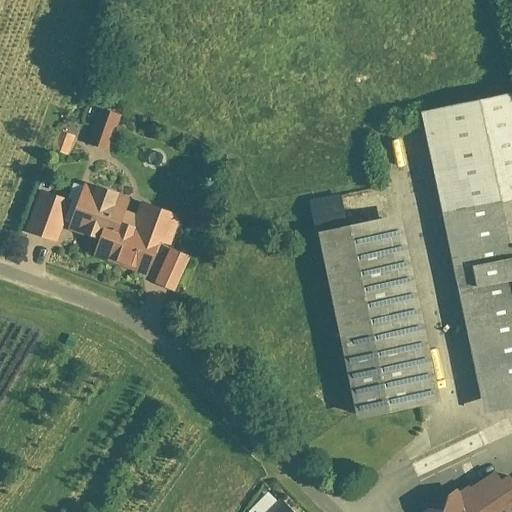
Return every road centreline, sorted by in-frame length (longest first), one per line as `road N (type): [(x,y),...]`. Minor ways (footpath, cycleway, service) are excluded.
road 1 (residential): [(334,511),(153,333),(0,273)]
road 2 (unknown): [(358,511),(511,430)]
